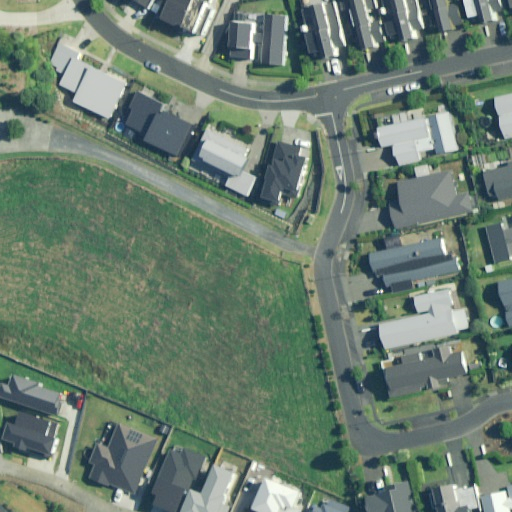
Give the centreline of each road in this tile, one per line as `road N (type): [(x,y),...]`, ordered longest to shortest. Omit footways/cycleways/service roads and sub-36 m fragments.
road 1 (residential): [(333,99),(345,192),(325,271),(358,426),(374,442),(451,427),(511,402)]
road 2 (residential): [(333,99),(274,101),(223,89),(124,45),(81,0)]
road 3 (residential): [(511,50),(344,89),(333,99)]
road 4 (residential): [(118,511),(5,469)]
